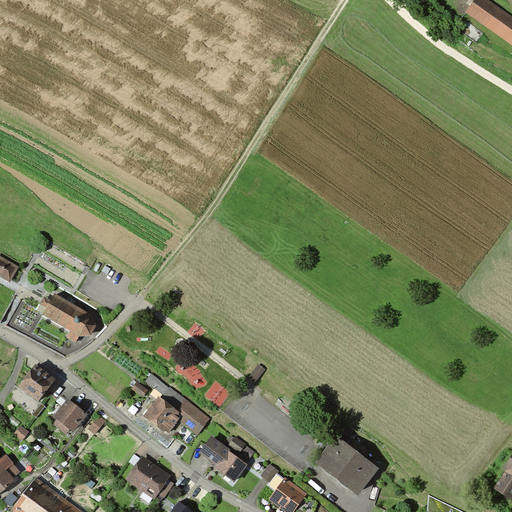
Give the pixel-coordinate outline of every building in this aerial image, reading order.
[(511,17),(486,0),(473,0),(465,13),(511,46),(511,17)] [(19,267),(0,257),(0,276),(11,282),(19,267)] [(92,316),(53,294),(42,312),(40,315),(43,316),(78,338),(91,336),(96,327),(92,316)] [(259,364),(249,376),(256,382),(266,370),(259,364)] [(53,380),(33,365),(15,388),(35,403),(53,380)] [(163,394),(168,388),(151,374),(144,382),(162,396),(163,394)] [(135,382),(131,389),(143,397),(147,390),(135,382)] [(179,407),(185,399),(170,386),(168,388),(163,394),(179,407)] [(178,413),(158,397),(143,416),(163,432),(178,413)] [(179,407),(178,408),(203,427),(210,418),(185,399),(179,407)] [(83,415),(66,403),(55,417),(72,430),(83,415)] [(98,416),(88,429),(95,434),(105,422),(98,416)] [(19,426),(13,435),(22,441),(28,432),(19,426)] [(377,468),(334,435),(313,462),(356,496),(377,468)] [(229,451),(210,436),(198,453),(217,466),(214,470),(232,482),(245,465),(228,453),(229,451)] [(235,437),(227,447),(247,461),(254,451),(235,437)] [(0,458),(0,493),(15,481),(13,479),(20,473),(4,455),(0,458)] [(169,476),(140,457),(125,479),(154,498),(169,476)] [(511,457),(505,467),(509,470),(495,490),(509,500),(511,495),(511,457)] [(269,465),(260,476),(269,483),(278,472),(269,465)] [(503,511),(504,508),(398,466),(396,511),(503,511)] [(293,511),(307,494),(285,478),(268,501),(283,511),(293,511)] [(80,511),(34,480),(11,511),(80,511)]
